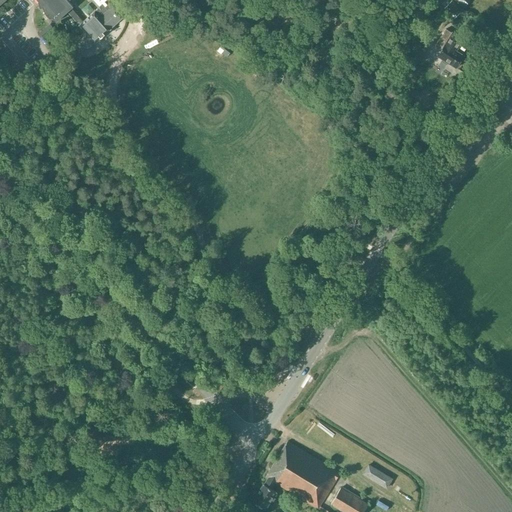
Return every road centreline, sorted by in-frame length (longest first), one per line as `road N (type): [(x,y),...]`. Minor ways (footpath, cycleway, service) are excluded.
road 1 (tertiary): [(253,438),(511,30)]
road 2 (track): [(208,276),(249,284),(273,275),(339,135),(392,79),(411,0)]
road 3 (tertiary): [(253,438),(153,340),(0,162)]
road 4 (track): [(511,491),(368,330),(354,330),(336,346),(320,341)]
road 5 (track): [(0,423),(212,453)]
